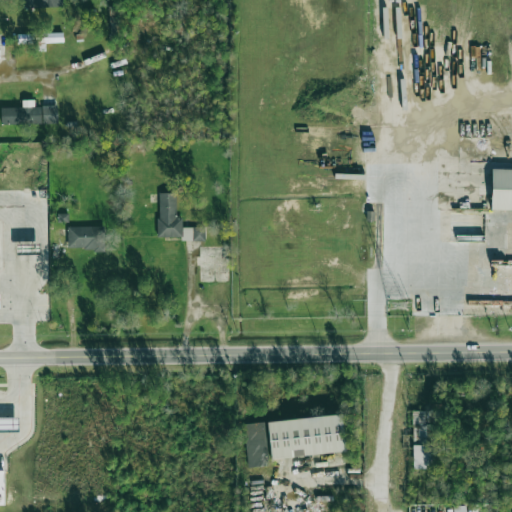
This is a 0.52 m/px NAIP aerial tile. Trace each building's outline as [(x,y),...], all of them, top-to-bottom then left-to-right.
[(62,0),(22,0),(23,8),(62,6),(62,0)] [(63,32),(40,33),(40,49),(45,49),(45,43),(63,42),(63,32)] [(32,45),(32,34),(17,34),(17,45),(32,45)] [(0,108),(0,124),(57,124),(57,105),(34,105),(34,100),(22,100),(22,108),(0,108)] [(511,210),(511,169),(491,169),(490,210),(511,210)] [(158,237),(182,237),(182,241),(205,241),(205,227),(182,227),(181,218),(176,218),(175,193),(157,193),(158,237)] [(107,226),(67,227),(67,250),(107,249),(107,226)] [(17,244),(39,244),(39,255),(16,255),(17,244)] [(429,411),(412,411),(413,442),(430,442),(429,411)] [(267,422),(271,459),(345,452),(341,414),(267,422)] [(0,430),(18,430),(17,417),(0,417),(0,430)] [(245,423),(247,468),(267,467),(265,422),(245,423)] [(413,445),(413,469),(433,469),(433,445),(413,445)]
